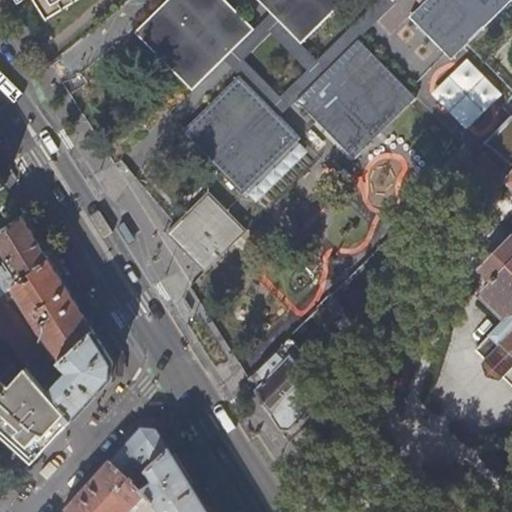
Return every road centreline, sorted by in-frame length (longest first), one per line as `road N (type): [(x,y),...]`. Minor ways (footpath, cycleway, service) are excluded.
road 1 (secondary): [(7,92),(23,135),(166,367)]
road 2 (secondary): [(184,355),(55,147),(7,92)]
road 3 (residential): [(32,511),(166,367)]
road 4 (secondary): [(287,511),(184,355)]
road 5 (secondary): [(166,367),(259,511)]
